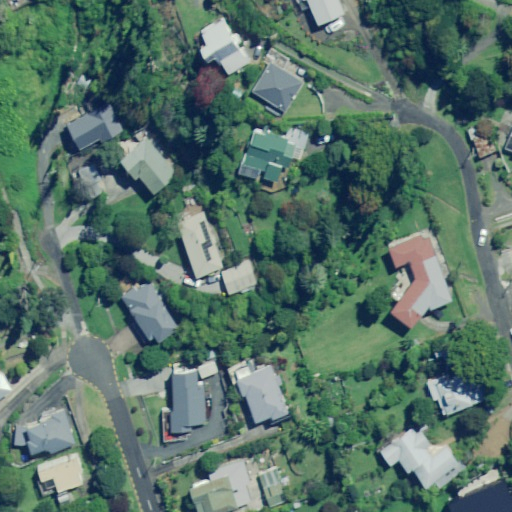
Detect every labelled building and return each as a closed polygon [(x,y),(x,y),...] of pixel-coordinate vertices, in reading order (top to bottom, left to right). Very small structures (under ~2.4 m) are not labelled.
[(207,5),(204,0),(196,0),(200,8),(207,5)] [(294,0),(296,2),(301,0),(309,0),(319,22),(345,11),(340,0),(294,0)] [(345,29),(339,18),(319,29),(325,40),(345,29)] [(205,42),(200,45),(208,59),(216,54),(228,74),(249,62),(224,19),(200,33),(205,42)] [(289,59),(271,48),(264,61),(269,63),(253,90),(268,99),(264,106),(283,117),(304,81),(284,69),(289,59)] [(122,129),(108,101),(68,122),(80,146),(100,136),(102,139),(122,129)] [(496,149),(485,122),(468,128),(479,155),(496,149)] [(245,141),(237,169),(252,174),(250,182),(263,185),(265,178),(277,181),(283,165),(290,167),(291,162),(300,164),(309,134),(288,128),(286,135),(266,129),(265,132),(254,129),(250,143),(245,141)] [(162,154),(168,150),(155,134),(150,138),(144,130),(136,136),(140,140),(120,156),(133,172),(138,168),(155,189),(177,172),(162,154)] [(59,150),(63,159),(74,154),(70,145),(59,150)] [(94,162),(83,167),(91,183),(102,178),(94,162)] [(223,265),(204,211),(190,216),(178,221),(198,274),(223,265)] [(391,306),(412,323),(429,304),(432,306),(453,298),(430,235),(423,237),(421,232),(389,244),(397,264),(410,259),(417,276),(391,306)] [(246,287),(241,271),(225,276),(231,293),(246,287)] [(178,325),(149,282),(125,298),(145,327),(142,329),(148,337),(156,332),(159,338),(178,325)] [(433,347),(436,366),(463,362),(460,343),(433,347)] [(218,370),(214,360),(199,366),(202,376),(218,370)] [(251,371),(248,362),(229,369),(238,394),(247,391),(257,419),(273,413),(274,417),(289,412),(272,364),(251,371)] [(198,368),(175,369),(177,410),(165,410),(165,421),(172,421),(173,430),(193,429),(192,422),(208,422),(206,382),(199,383),(198,368)] [(0,372),(0,394),(12,386),(2,371),(0,372)] [(465,381),(461,371),(449,376),(447,372),(427,380),(435,399),(437,398),(443,412),(491,394),(483,374),(465,381)] [(336,425),(331,410),(323,413),(328,427),(336,425)] [(75,442),(67,413),(26,425),(33,449),(48,445),(49,450),(75,442)] [(413,465),(431,452),(426,446),(431,443),(422,430),(417,433),(412,427),(381,449),(391,462),(399,456),(408,469),(411,466),(413,465)] [(431,452),(413,465),(426,482),(433,477),(440,485),(465,467),(448,443),(432,454),(431,452)] [(53,491),(58,505),(72,500),(68,486),(86,479),(77,453),(35,468),(39,479),(44,494),(53,491)] [(216,511),(249,502),(236,461),(224,465),(227,473),(192,484),(201,511),(216,511)] [(288,500),(276,467),(260,473),(271,506),(288,500)] [(368,505),(356,477),(346,481),(357,510),(368,505)] [(511,511),(511,495),(505,478),(451,499),(456,511),(511,511)]
